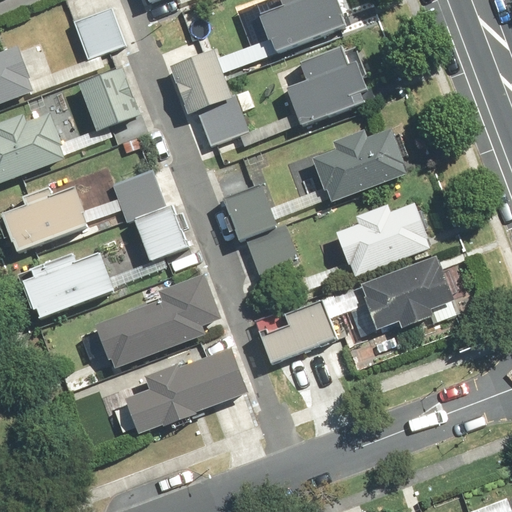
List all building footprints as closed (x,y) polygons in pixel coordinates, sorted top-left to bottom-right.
[(266,16),(282,56),(356,26),(345,0),(286,0),(289,7),(266,16)] [(78,22),(92,61),(130,46),(116,8),(78,22)] [(0,108),(42,94),(26,48),(7,55),(4,47),(0,48),(0,108)] [(293,90),(306,127),(378,101),(365,64),(357,67),(350,48),(306,64),(313,83),(293,90)] [(198,114),(211,148),(256,130),(224,50),(201,59),(220,106),(198,114)] [(83,84),(102,135),(151,117),(132,66),(83,84)] [(0,135),(0,188),(75,160),(56,112),(34,121),(31,113),(1,125),(4,134),(0,135)] [(319,160),(338,206),(414,175),(397,131),(375,140),(372,133),(344,144),(346,149),(319,160)] [(115,185),(129,224),(171,208),(156,169),(115,185)] [(268,185),(230,200),(261,277),(302,260),(288,226),(285,227),(268,185)] [(9,215),(23,254),(98,226),(83,187),(59,196),(56,188),(27,199),(30,207),(9,215)] [(346,232),(363,278),(441,250),(423,202),(398,212),(395,205),(364,216),(367,224),(346,232)] [(180,208),(141,222),(156,265),(195,250),(180,208)] [(32,283),(47,321),(124,291),(109,255),(85,264),(81,253),(40,269),(44,278),(32,283)] [(447,259),(337,300),(351,339),(382,328),(384,333),(410,324),(413,331),(446,318),(443,308),(463,301),(447,259)] [(169,300),(100,325),(116,370),(213,336),(210,328),(227,322),(211,277),(167,292),(169,300)] [(268,337),(279,366),(347,339),(332,302),(293,317),(296,326),(268,337)] [(133,398),(146,438),(209,416),(208,411),(255,395),(238,346),(148,377),(153,391),(133,398)]
